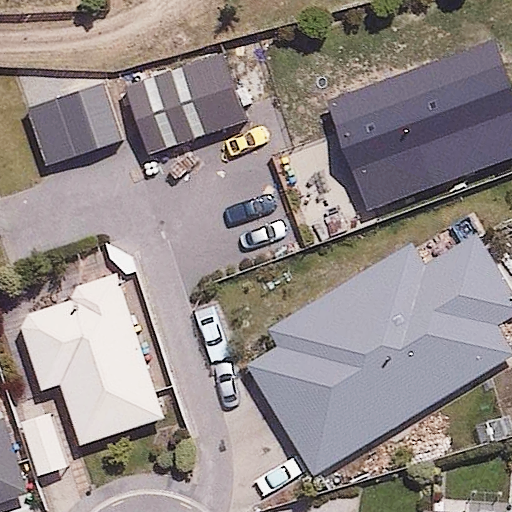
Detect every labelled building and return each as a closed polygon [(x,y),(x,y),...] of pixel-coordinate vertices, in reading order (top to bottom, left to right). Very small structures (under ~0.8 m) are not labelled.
[(511,163),(477,62),(313,118),(349,222),(511,165),(511,163)] [(220,140),(198,73),(111,101),(133,169),(220,140)] [(82,98),(2,124),(23,188),(102,162),(82,98)] [(240,363),(309,477),(511,355),(511,345),(503,332),(511,326),(511,277),(471,210),(277,327),(283,337),(240,363)] [(145,425),(104,283),(0,313),(0,330),(21,404),(45,398),(60,449),(145,425)] [(0,509),(18,503),(0,453),(0,509)]
